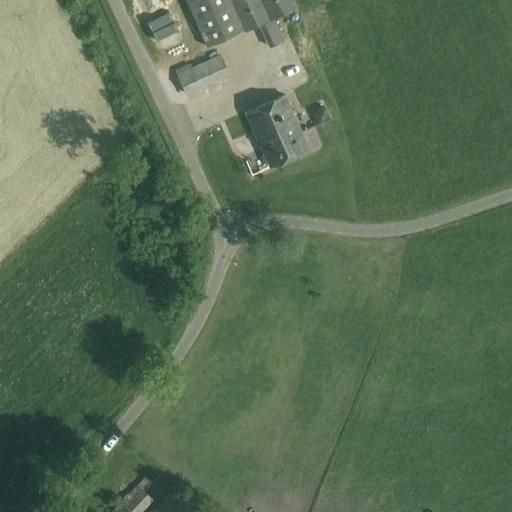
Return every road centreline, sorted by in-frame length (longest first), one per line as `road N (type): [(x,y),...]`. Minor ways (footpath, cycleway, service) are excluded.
road 1 (unclassified): [(55,511),(178,355),(229,244)]
road 2 (unclassified): [(229,244),(278,221),(400,230),(511,195)]
road 3 (unclassified): [(229,244),(119,0)]
